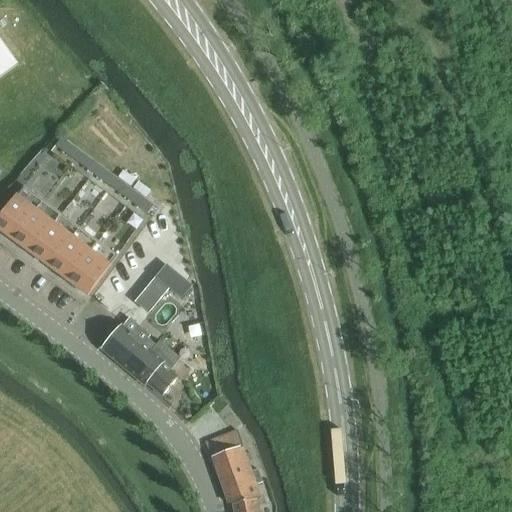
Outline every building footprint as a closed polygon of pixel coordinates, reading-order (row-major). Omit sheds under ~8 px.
[(0,38),(0,78),(19,64),(0,38)] [(71,145),(62,139),(56,146),(65,153),(71,145)] [(80,152),(71,145),(65,153),(74,160),(80,152)] [(89,159),(80,152),(74,160),(83,167),(89,159)] [(98,166),(89,159),(83,167),(92,173),(98,166)] [(107,172),(98,166),(93,174),(102,180),(107,172)] [(117,179),(108,173),(102,181),(111,187),(117,179)] [(126,186),(117,179),(111,187),(120,194),(126,186)] [(135,192),(126,186),(120,194),(129,200),(135,192)] [(25,187),(0,220),(0,231),(14,241),(44,201),(25,187)] [(144,199),(135,192),(129,200),(138,207),(144,199)] [(153,206),(144,199),(138,207),(147,214),(153,206)] [(44,201),(14,241),(32,255),(63,215),(44,201)] [(63,215),(32,255),(51,269),(81,229),(63,215)] [(81,229),(51,269),(70,283),(100,243),(81,229)] [(100,243),(70,283),(88,297),(119,257),(100,243)] [(152,353),(144,346),(152,337),(131,320),(124,329),(122,328),(103,351),(145,387),(147,384),(163,397),(178,379),(170,372),(181,360),(160,343),(152,353)] [(233,504),(234,511),(259,511),(257,500),(262,499),(257,485),(263,483),(258,471),(252,473),(238,432),(205,444),(213,459),(229,505),(233,504)]
